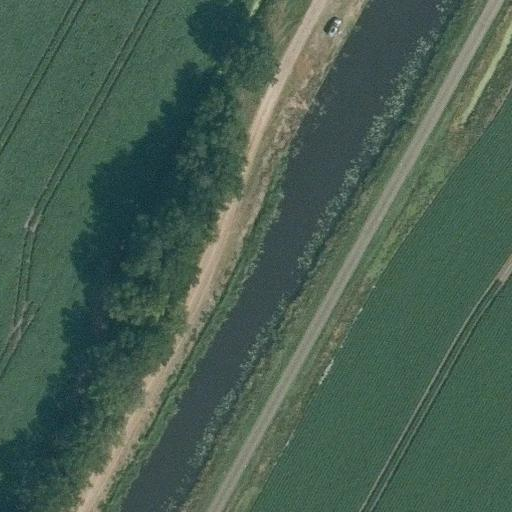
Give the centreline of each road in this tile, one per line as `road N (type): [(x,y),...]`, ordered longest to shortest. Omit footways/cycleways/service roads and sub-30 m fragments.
road 1 (unclassified): [(217,511),(500,0)]
road 2 (track): [(84,511),(212,267),(267,85),(316,0)]
